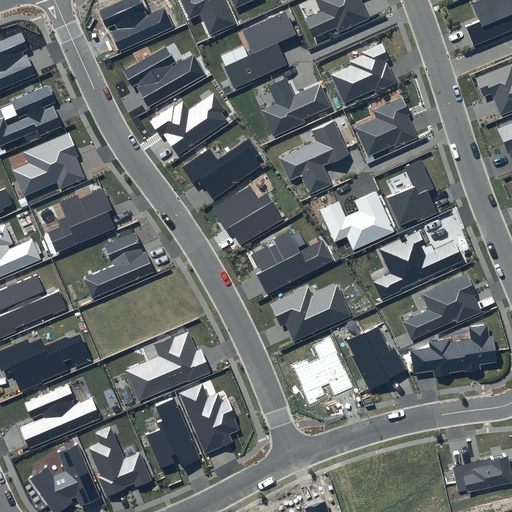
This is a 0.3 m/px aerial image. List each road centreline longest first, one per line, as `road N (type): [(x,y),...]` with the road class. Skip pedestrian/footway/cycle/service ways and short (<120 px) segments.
road 1 (residential): [(55,0),(118,138),(222,291),(292,457)]
road 2 (residential): [(511,274),(415,0)]
road 3 (residential): [(292,457),(368,431),(511,402)]
